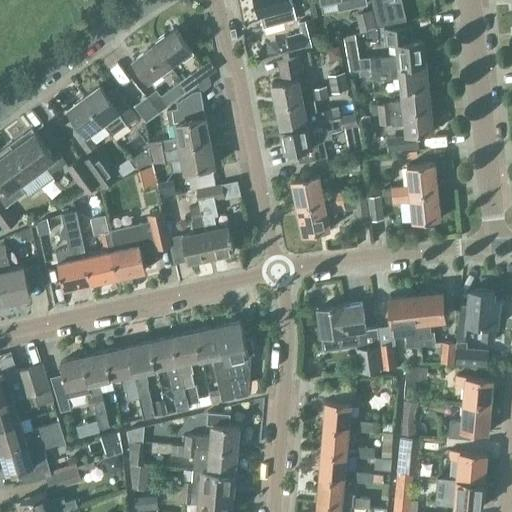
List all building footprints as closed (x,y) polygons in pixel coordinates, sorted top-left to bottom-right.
[(296,18),(293,6),(291,0),(255,0),(259,15),(260,15),(263,27),(296,18)] [(367,4),(366,0),(320,0),(321,2),(330,0),(336,0),(339,11),(367,4)] [(390,2),(374,6),(379,28),(395,24),(390,2)] [(290,51),(305,47),(320,44),(314,19),(298,23),(303,39),(287,43),(290,51)] [(372,69),(425,63),(423,40),(409,42),(408,27),(383,30),(385,46),(397,44),(398,55),(371,58),(372,69)] [(155,45),(170,66),(181,57),(184,61),(194,54),(175,30),(165,37),(164,36),(157,41),(158,42),(155,45)] [(355,34),(345,37),(346,44),(357,42),(355,34)] [(350,58),(368,55),(366,42),(348,45),(350,58)] [(170,66),(155,45),(133,61),(148,81),(160,73),(163,77),(173,70),(170,66)] [(277,106),(315,99),(329,96),(327,86),(314,88),(314,86),(300,88),(298,79),(303,78),(299,55),(278,59),(283,81),(273,83),(277,106)] [(428,87),(425,63),(372,69),(372,75),(373,82),(401,78),(402,90),(428,87)] [(348,90),(345,73),(328,76),(332,93),(348,90)] [(176,86),(182,95),(183,95),(199,83),(191,74),(181,81),(176,86)] [(112,135),(126,124),(127,125),(136,118),(114,88),(106,94),(99,85),(83,97),(103,124),(112,135)] [(176,86),(161,97),(168,106),(182,95),(176,86)] [(403,101),(390,102),(390,103),(392,114),(431,110),(428,87),(402,90),(403,101)] [(156,90),(146,97),(158,113),(168,106),(161,97),(156,90)] [(178,138),(166,140),(168,151),(210,142),(205,119),(202,106),(203,106),(200,92),(192,93),(177,104),(178,110),(166,112),(169,127),(176,125),(178,138)] [(103,124),(83,97),(67,108),(74,118),(65,124),(87,153),(96,147),(88,135),(103,124)] [(158,113),(146,97),(134,107),(146,123),(158,113)] [(317,110),(315,99),(277,106),(282,129),(307,124),(310,123),(324,121),(334,119),(332,107),(317,110)] [(392,114),(390,103),(389,103),(378,104),(379,115),(392,114)] [(431,110),(392,114),(392,123),(393,125),(405,123),(406,136),(388,138),(390,151),(417,148),(416,135),(433,133),(431,110)] [(327,133),(323,133),(323,134),(324,140),(333,138),(331,132),(359,126),(357,114),(334,119),(324,121),(327,133)] [(392,123),(392,114),(379,115),(380,124),(392,123)] [(307,124),(282,129),(287,152),(297,150),(300,162),(328,156),(324,140),(323,134),(312,136),(310,136),(307,124)] [(35,132),(25,139),(22,135),(9,145),(31,175),(44,165),(51,175),(66,163),(59,154),(54,158),(35,132)] [(432,149),(448,149),(448,134),(432,134),(432,149)] [(166,140),(149,144),(151,154),(153,153),(168,151),(166,140)] [(210,142),(168,151),(170,160),(182,158),(185,172),(214,166),(210,142)] [(0,191),(2,194),(0,195),(0,196),(7,207),(25,193),(18,185),(31,175),(9,145),(0,152),(0,191)] [(80,156),(103,189),(118,178),(97,149),(83,160),(80,156)] [(153,153),(151,154),(153,163),(155,163),(170,160),(168,151),(153,153)] [(103,189),(80,156),(66,166),(85,193),(87,193),(99,184),(102,189),(103,189)] [(361,169),(360,159),(338,161),(340,172),(361,169)] [(393,196),(438,191),(435,164),(407,167),(409,186),(392,188),(393,196)] [(191,190),(196,189),(216,185),(214,173),(189,177),(191,190)] [(320,173),(292,179),(297,207),(343,197),(341,189),(324,193),(320,173)] [(216,185),(196,189),(197,190),(200,204),(215,200),(225,198),(222,184),(216,185)] [(162,197),(165,213),(190,208),(190,206),(200,204),(197,190),(162,197)] [(438,191),(393,196),(393,204),(411,202),(413,222),(441,218),(438,191)] [(297,207),(303,234),(332,228),(329,213),(355,208),(354,198),(355,198),(354,195),(343,197),(297,207)] [(381,195),(368,196),(371,220),(384,219),(381,195)] [(0,225),(2,229),(5,231),(18,222),(7,207),(0,196),(0,225)] [(355,198),(354,198),(355,208),(357,222),(370,220),(367,198),(367,197),(355,198)] [(215,200),(200,204),(203,218),(205,231),(211,256),(235,251),(229,226),(218,229),(215,216),(218,215),(215,200)] [(200,204),(190,206),(190,208),(193,220),(203,218),(200,204)] [(70,249),(56,252),(64,289),(92,283),(86,256),(87,256),(77,211),(62,214),(65,226),(62,231),(63,236),(68,239),(70,249)] [(148,217),(150,223),(109,232),(113,250),(112,250),(118,277),(145,271),(139,245),(154,242),(155,248),(171,245),(164,213),(148,217)] [(51,231),(48,218),(38,223),(40,233),(51,231)] [(194,234),(183,237),(189,262),(211,256),(205,231),(203,218),(193,220),(191,221),(194,234)] [(104,252),(87,256),(86,256),(92,283),(118,277),(112,250),(113,250),(109,232),(100,234),(104,252)] [(8,258),(0,260),(0,274),(6,301),(29,296),(26,283),(23,267),(11,270),(8,258)] [(23,267),(26,283),(42,280),(39,264),(23,267)] [(471,290),(470,306),(461,305),(458,339),(467,339),(468,324),(484,326),(482,341),(495,342),(496,327),(498,327),(501,302),(494,301),(495,293),(471,290)] [(432,331),(430,320),(446,319),(443,293),(417,296),(422,345),(436,344),(435,331),(432,331)] [(422,345),(417,296),(390,299),(393,326),(394,337),(395,337),(407,336),(408,347),(422,345)] [(345,306),(319,310),(323,337),(339,335),(341,348),(363,345),(364,353),(362,353),(365,372),(384,369),(381,346),(379,328),(367,330),(363,304),(345,307),(345,306)] [(245,339),(241,322),(218,327),(227,366),(233,396),(238,396),(248,394),(250,354),(254,353),(250,338),(245,339)] [(393,326),(379,328),(381,346),(384,369),(397,367),(395,354),(394,345),(396,345),(395,337),(394,337),(393,326)] [(218,327),(195,332),(201,357),(212,355),(215,368),(217,368),(227,366),(218,327)] [(201,357),(195,332),(173,337),(178,362),(184,387),(195,384),(193,373),(194,373),(191,360),(201,357)] [(178,362),(173,337),(150,342),(156,368),(168,365),(173,389),(184,387),(178,362)] [(489,350),(467,348),(468,342),(457,341),(456,365),(488,367),(489,350)] [(150,342),(128,347),(136,384),(139,398),(143,418),(155,415),(151,396),(150,396),(147,383),(149,383),(146,370),(156,368),(150,342)] [(455,364),(456,343),(443,342),(441,363),(455,364)] [(128,347),(105,352),(111,377),(123,375),(126,387),(136,384),(128,347)] [(92,395),(102,393),(102,392),(99,380),(111,377),(105,352),(83,357),(90,392),(91,392),(92,393),(92,395)] [(62,373),(51,376),(61,410),(71,408),(68,397),(90,392),(83,357),(60,362),(62,373)] [(16,371),(5,375),(0,376),(0,403),(24,396),(25,398),(50,391),(42,364),(16,371)] [(227,366),(217,368),(220,379),(218,379),(223,400),(224,399),(234,397),(233,396),(227,366)] [(464,403),(491,406),(493,380),(457,377),(456,386),(466,387),(464,403)] [(129,400),(130,400),(139,398),(136,384),(126,387),(129,400)] [(195,384),(184,387),(188,405),(200,402),(196,384),(195,384)] [(189,408),(184,387),(173,389),(177,408),(178,411),(189,408)] [(53,401),(50,391),(25,398),(24,396),(0,403),(0,427),(19,422),(16,411),(53,401)] [(102,393),(92,395),(99,425),(100,428),(109,426),(109,423),(102,393)] [(405,402),(404,411),(415,412),(419,402),(405,400),(405,402)] [(325,427),(350,429),(352,404),(327,401),(325,427)] [(168,413),(166,403),(157,405),(159,414),(168,413)] [(464,403),(462,422),(451,421),(449,437),(470,439),(471,432),(489,434),(491,406),(464,403)] [(197,435),(196,437),(196,446),(237,450),(239,427),(230,426),(231,414),(208,413),(207,424),(214,424),(213,436),(197,435)] [(358,431),(377,432),(378,421),(359,420),(358,431)] [(23,432),(19,422),(0,427),(0,446),(2,452),(63,433),(60,421),(23,432)] [(414,424),(403,423),(402,433),(416,435),(414,424)] [(325,427),(323,452),(348,455),(350,429),(325,427)] [(105,456),(124,450),(118,428),(99,434),(105,456)] [(196,446),(196,437),(186,436),(186,432),(162,430),(161,442),(185,443),(185,445),(196,446)] [(53,475),(44,448),(66,442),(63,433),(2,452),(9,474),(20,471),(24,483),(46,477),(53,475)] [(397,472),(411,473),(414,437),(401,436),(397,472)] [(195,457),(196,446),(185,445),(185,446),(172,445),(171,455),(184,456),(194,456),(195,457)] [(237,450),(196,446),(195,457),(194,456),(193,462),(194,462),(194,470),(235,473),(237,450)] [(357,446),(356,457),(375,458),(375,447),(357,446)] [(450,450),(449,459),(459,460),(458,478),(485,480),(487,454),(450,450)] [(323,452),(320,478),(345,481),(348,455),(323,452)] [(140,455),(130,454),(131,463),(140,464),(140,455)] [(378,458),(378,470),(389,470),(390,459),(378,458)] [(51,491),(82,481),(78,467),(53,475),(46,477),(51,491)] [(193,482),(192,493),(233,497),(235,473),(194,470),(193,482)] [(354,482),(372,483),(373,472),(354,471),(354,482)] [(398,472),(397,493),(409,494),(411,474),(398,472)] [(437,476),(435,504),(472,507),(482,508),(485,480),(458,478),(437,476)] [(143,479),(132,478),(133,487),(143,488),(143,479)] [(320,478),(318,504),(343,506),(351,506),(352,497),(354,497),(354,493),(344,492),(345,481),(320,478)] [(192,493),(193,482),(181,481),(180,492),(192,493)] [(191,502),(192,493),(180,492),(180,501),(191,502)] [(48,501),(45,493),(15,503),(18,511),(62,511),(66,511),(78,507),(76,498),(65,502),(64,496),(48,501)] [(191,502),(191,504),(200,505),(199,511),(231,511),(233,497),(192,493),(191,502)] [(411,496),(395,494),(394,510),(410,511),(411,496)] [(352,497),(351,506),(370,508),(370,498),(354,497),(352,497)]
